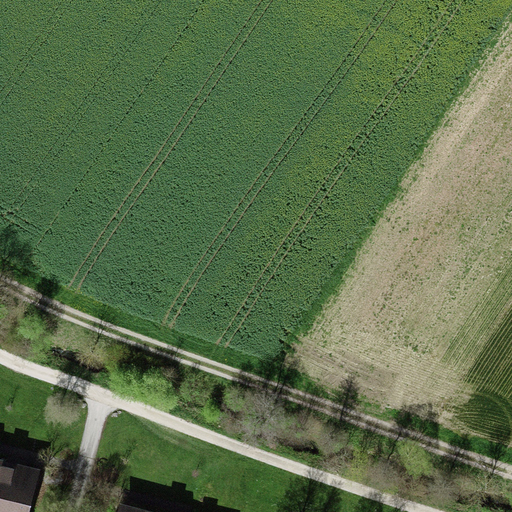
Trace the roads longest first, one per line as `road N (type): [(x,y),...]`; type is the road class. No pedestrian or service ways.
road 1 (track): [(511,472),(64,318),(0,281)]
road 2 (track): [(0,356),(431,511)]
